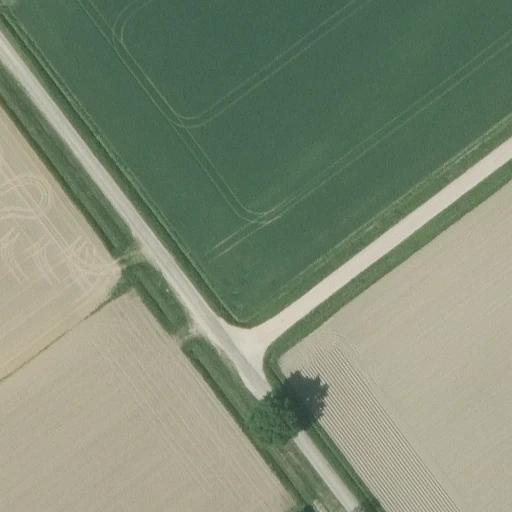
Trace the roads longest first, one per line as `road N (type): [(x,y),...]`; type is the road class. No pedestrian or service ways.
road 1 (unclassified): [(359,511),(0,35)]
road 2 (track): [(511,147),(235,354)]
